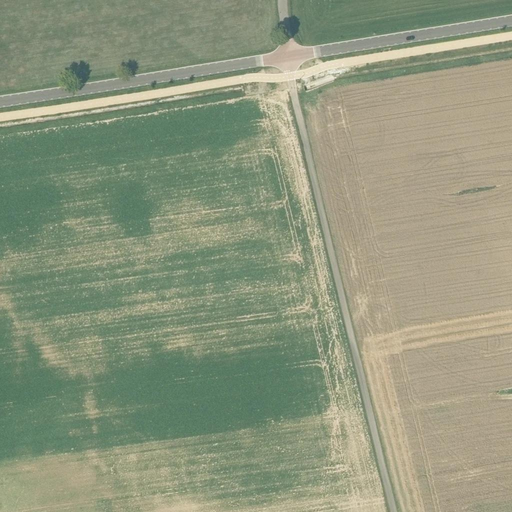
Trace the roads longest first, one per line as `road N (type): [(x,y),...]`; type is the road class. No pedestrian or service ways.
road 1 (unclassified): [(392,511),(288,55)]
road 2 (tertiary): [(0,102),(258,60)]
road 3 (tertiary): [(511,19),(288,55)]
